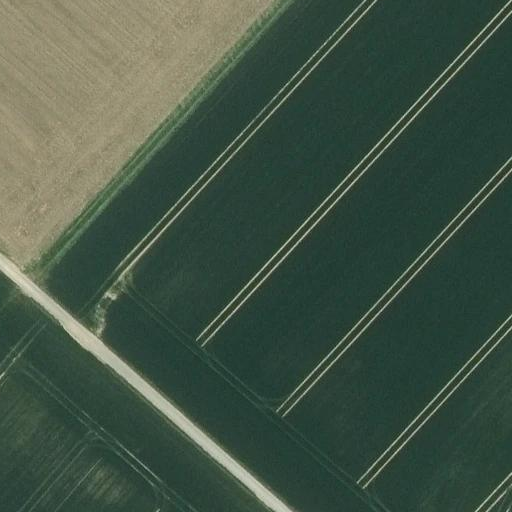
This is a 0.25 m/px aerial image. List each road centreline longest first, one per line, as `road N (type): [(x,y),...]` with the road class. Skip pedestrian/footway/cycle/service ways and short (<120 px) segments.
road 1 (track): [(26,290),(291,0)]
road 2 (track): [(0,267),(275,511)]
